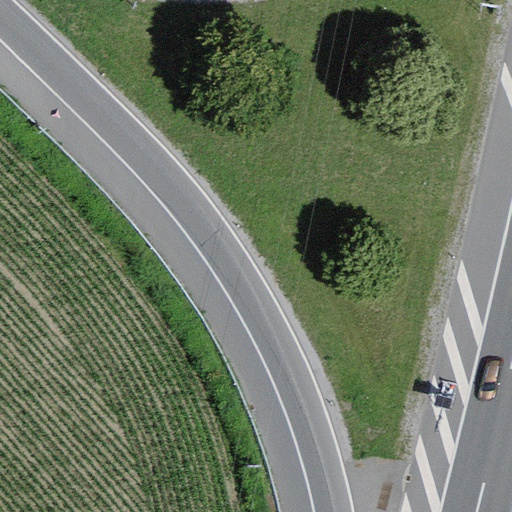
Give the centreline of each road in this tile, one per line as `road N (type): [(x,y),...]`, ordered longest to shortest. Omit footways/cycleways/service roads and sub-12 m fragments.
road 1 (motorway): [(0,13),(129,139),(214,240),(306,411),(332,511)]
road 2 (motorway): [(511,362),(476,511)]
